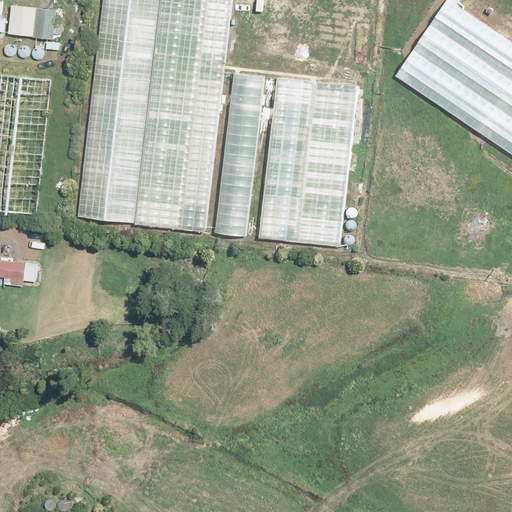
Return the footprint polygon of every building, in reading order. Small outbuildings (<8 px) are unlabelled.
[(103,0),(79,218),(206,232),(231,0),(103,0)] [(511,38),(455,0),(446,0),(396,75),(511,152),(511,38)] [(58,9),(12,3),(8,32),(54,38),(58,9)] [(55,77),(0,70),(0,210),(40,215),(55,77)] [(267,77),(233,73),(213,233),(247,237),(267,77)] [(359,82),(277,73),(258,238),(340,247),(359,82)] [(27,264),(0,261),(0,278),(10,280),(10,285),(25,286),(27,264)] [(38,281),(39,265),(28,265),(26,280),(38,281)]
